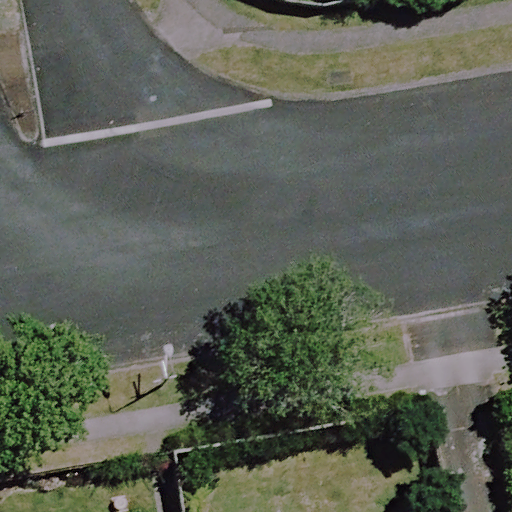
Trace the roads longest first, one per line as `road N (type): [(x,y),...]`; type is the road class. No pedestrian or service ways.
road 1 (residential): [(511,175),(49,250)]
road 2 (residential): [(6,0),(49,250)]
